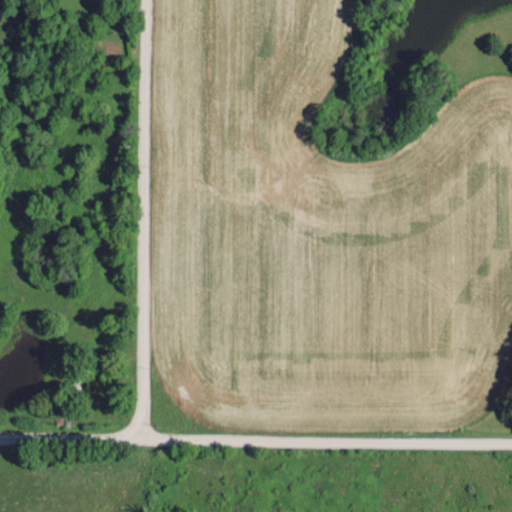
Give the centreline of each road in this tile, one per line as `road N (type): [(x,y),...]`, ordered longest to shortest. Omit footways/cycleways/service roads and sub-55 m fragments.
road 1 (residential): [(0,437),(511,444)]
road 2 (residential): [(153,436),(150,0)]
